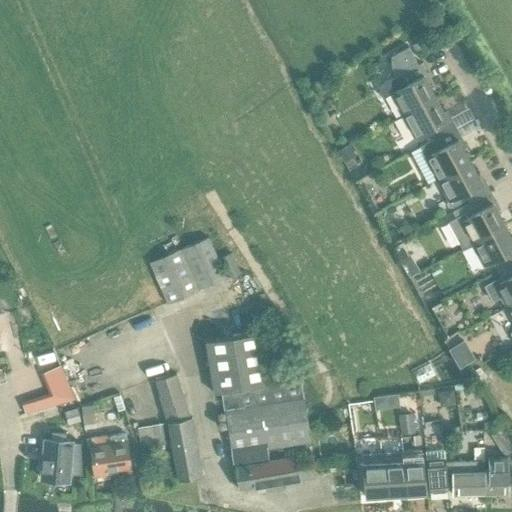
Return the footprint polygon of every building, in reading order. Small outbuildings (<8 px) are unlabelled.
[(418,41),(411,45),(415,54),(423,49),(418,41)] [(390,93),(402,115),(435,97),(424,76),(427,74),(421,63),(417,65),(409,47),(391,56),(391,64),(393,71),(395,77),(380,85),(380,91),(383,97),(390,93)] [(434,139),(456,127),(450,116),(447,118),(435,97),(402,115),(414,137),(429,129),(434,139)] [(434,139),(419,147),(436,179),(470,161),(458,140),(462,138),(456,127),(434,139)] [(339,150),(338,150),(344,161),(345,161),(354,155),(348,144),(339,150)] [(462,207),(491,191),(485,180),(481,182),(470,161),(436,179),(451,207),(466,199),(468,203),(461,206),(462,207)] [(460,249),(471,243),(504,225),(493,204),(496,202),(491,191),(462,207),(451,213),(455,219),(446,224),(460,249)] [(412,224),(400,230),(404,237),(416,231),(412,224)] [(496,271),(511,262),(511,239),(504,225),(471,243),(483,265),(491,261),(496,271)] [(208,237),(149,263),(167,304),(226,278),(208,237)] [(240,273),(231,253),(220,258),(229,278),(240,273)] [(511,262),(496,271),(497,271),(503,268),(508,277),(503,280),(500,276),(483,286),(493,302),(500,298),(506,307),(511,303),(511,262)] [(416,266),(406,272),(409,276),(419,271),(416,266)] [(267,448),(310,441),(300,378),(269,383),(260,332),(205,342),(214,394),(220,392),(233,467),(235,467),(239,489),(315,477),(311,454),(269,461),(267,448)] [(469,349),(454,358),(459,367),(474,359),(469,349)] [(427,362),(411,371),(418,384),(434,376),(427,362)] [(166,423),(178,482),(203,477),(191,418),(188,419),(175,374),(155,380),(167,423),(166,423)] [(455,388),(439,390),(442,406),(457,404),(455,388)] [(119,396),(111,399),(115,413),(123,410),(119,396)] [(381,397),(373,398),(374,407),(382,406),(381,397)] [(81,407),(83,426),(94,425),(92,406),(81,407)] [(67,425),(79,421),(76,409),(64,412),(67,425)] [(415,433),(412,413),(399,414),(401,435),(415,433)] [(141,447),(164,443),(161,424),(138,427),(141,447)] [(491,434),(504,456),(511,451),(511,445),(501,427),(491,434)] [(125,434),(91,439),(92,447),(90,447),(95,475),(131,470),(125,434)] [(44,440),(41,479),(68,481),(68,474),(81,475),(80,443),(71,442),(44,440)] [(483,447),(474,448),(474,461),(484,461),(483,447)] [(421,449),(403,450),(403,451),(404,460),(407,494),(425,493),(421,449)] [(443,449),(425,450),(429,492),(447,491),(446,473),(444,462),(443,449)] [(407,494),(404,460),(403,460),(403,451),(382,452),(385,495),(407,494)] [(365,496),(385,495),(382,452),(362,453),(365,496)] [(484,472),(484,495),(508,495),(507,456),(504,456),(487,457),(488,472),(484,472)] [(476,461),(444,462),(446,473),(452,473),(453,496),(484,495),(484,472),(484,461),(476,461)]
